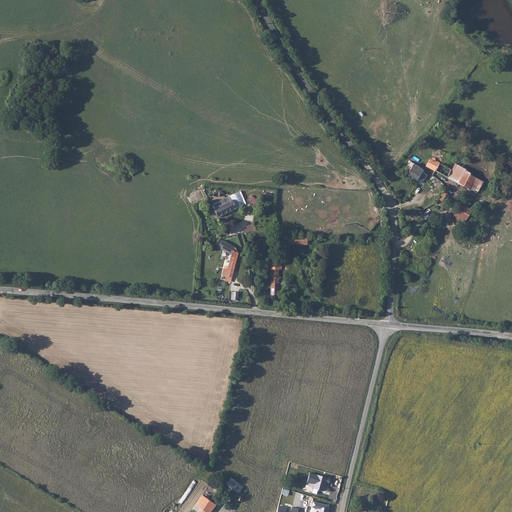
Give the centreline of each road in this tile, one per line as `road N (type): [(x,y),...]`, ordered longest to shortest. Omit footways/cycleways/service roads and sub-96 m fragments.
road 1 (unclassified): [(386,325),(0,289)]
road 2 (unclassified): [(255,0),(389,208),(394,248),(386,325)]
road 3 (unclassified): [(386,325),(340,511)]
road 4 (unclassified): [(511,337),(386,325)]
